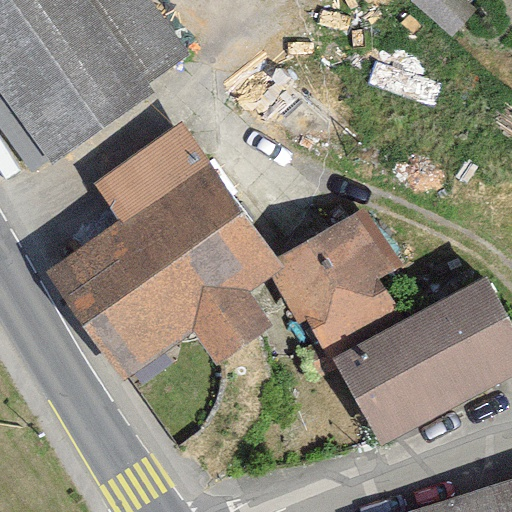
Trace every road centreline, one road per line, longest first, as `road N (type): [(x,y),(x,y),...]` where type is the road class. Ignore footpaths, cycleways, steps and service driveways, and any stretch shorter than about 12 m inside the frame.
road 1 (secondary): [(156,511),(0,265)]
road 2 (residential): [(511,433),(410,456),(277,511)]
